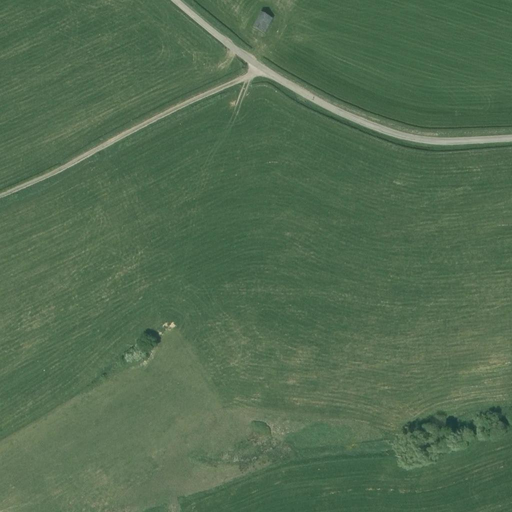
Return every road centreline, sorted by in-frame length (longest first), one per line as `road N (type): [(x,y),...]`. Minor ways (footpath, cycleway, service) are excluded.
road 1 (unclassified): [(511,138),(419,139),(365,123),(260,67),(174,0)]
road 2 (track): [(0,195),(260,67)]
